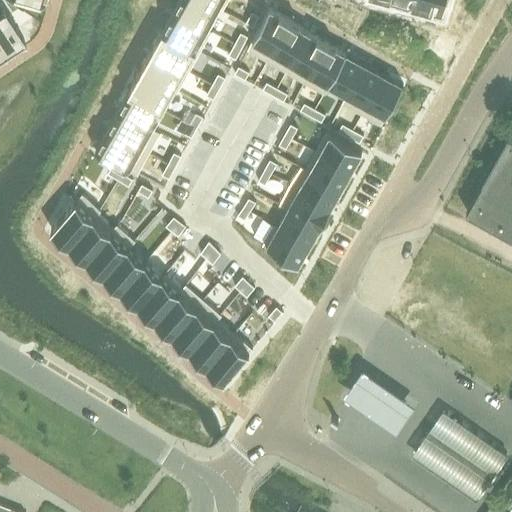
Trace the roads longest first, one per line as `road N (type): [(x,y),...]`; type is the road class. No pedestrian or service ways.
road 1 (unclassified): [(255,435),(390,202)]
road 2 (unclassified): [(207,485),(0,353)]
road 3 (unclassified): [(511,52),(436,181),(420,198),(390,202)]
road 4 (unclassified): [(397,511),(255,435)]
